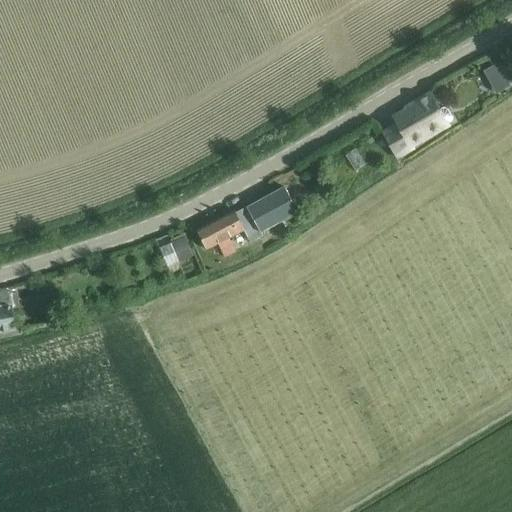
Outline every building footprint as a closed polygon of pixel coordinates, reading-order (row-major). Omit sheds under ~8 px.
[(504,79),(498,69),(488,75),(494,85),(504,79)] [(496,96),(511,88),(506,79),(492,87),(496,96)] [(400,123),(386,132),(399,155),(415,146),(413,144),(449,123),(448,122),(451,120),(452,116),(448,108),(444,107),(441,109),(432,93),(415,103),(416,105),(396,116),(400,123)] [(324,184),(313,190),(318,198),(329,192),(324,184)] [(236,211),(198,229),(207,247),(217,242),(224,257),(235,252),(228,238),(244,230),(248,237),(261,230),(262,231),(299,213),(287,188),(285,189),(246,207),(236,212),(236,211)] [(171,243),(179,261),(192,255),(185,237),(171,243)] [(11,306),(0,308),(0,333),(16,330),(11,306)]
